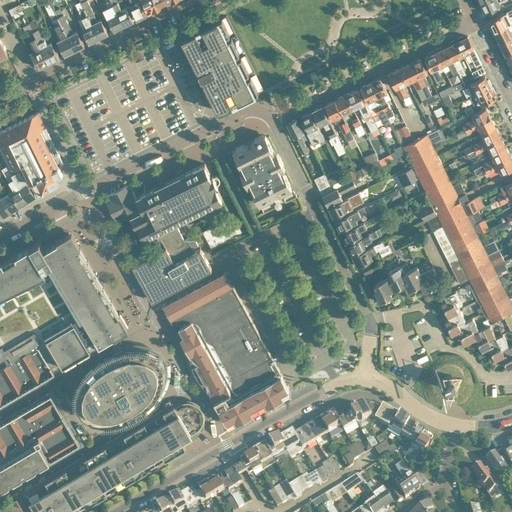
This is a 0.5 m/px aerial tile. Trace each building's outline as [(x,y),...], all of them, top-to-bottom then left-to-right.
[(79,0),(80,2),(81,2),(83,6),(83,7),(83,8),(84,8),(99,37),(108,33),(101,18),(97,21),(93,12),(87,0),(79,0)] [(104,0),(112,13),(107,16),(114,30),(124,25),(111,0),(104,0)] [(111,0),(124,25),(133,20),(127,6),(122,8),(118,1),(120,0),(111,0)] [(126,0),(136,19),(146,14),(140,0),(135,2),(134,0),(126,0)] [(141,0),(148,13),(157,8),(153,0),(141,0)] [(153,0),(157,8),(167,3),(165,0),(153,0)] [(483,0),(480,2),(485,12),(494,7),(500,4),(498,1),(499,0),(483,0)] [(75,49),(58,16),(55,9),(54,10),(50,2),(45,5),(62,38),(57,40),(65,54),(75,49)] [(19,3),(9,8),(12,14),(22,10),(19,3)] [(84,8),(83,8),(79,10),(87,26),(82,28),(89,42),(99,37),(84,8)] [(489,24),(492,32),(508,25),(511,22),(511,21),(511,19),(511,18),(511,8),(498,15),(489,20),(489,21),(490,23),(489,24)] [(58,16),(75,49),(84,44),(77,30),(73,32),(64,13),(58,16)] [(263,88),(226,15),(182,37),(218,111),(263,88)] [(35,19),(28,22),(29,23),(49,62),(59,57),(51,41),(47,43),(39,28),(35,19)] [(29,23),(23,26),(34,49),(30,51),(38,67),(49,62),(29,23)] [(500,42),(511,35),(511,29),(511,31),(508,25),(492,32),(495,38),(497,37),(500,42)] [(463,54),(469,51),(476,65),(481,63),(467,35),(463,37),(462,36),(456,39),(463,54)] [(500,47),(503,53),(511,48),(511,35),(500,42),(502,47),(500,47)] [(0,56),(8,52),(0,36),(0,56)] [(464,75),(466,73),(458,57),(463,54),(456,39),(449,42),(450,44),(446,46),(453,59),(458,71),(463,81),(464,83),(467,81),(464,75)] [(450,69),(453,74),(458,71),(453,59),(446,46),(442,48),(441,46),(434,50),(441,65),(445,71),(450,69)] [(511,48),(503,53),(506,59),(508,58),(510,63),(511,62),(511,48)] [(437,82),(442,79),(436,67),(441,65),(434,50),(428,53),(429,54),(424,57),(437,82)] [(440,98),(437,92),(432,94),(426,83),(428,82),(424,73),(427,71),(420,57),(409,62),(427,97),(430,103),(440,98)] [(412,79),(422,99),(427,97),(409,62),(399,67),(406,82),(412,79)] [(472,71),(475,77),(485,72),(483,66),(472,71)] [(402,84),(406,82),(399,67),(388,72),(401,98),(407,95),(402,84)] [(465,85),(464,83),(463,81),(454,85),(449,74),(446,75),(451,85),(454,90),(465,85)] [(472,95),(477,93),(492,85),(489,79),(487,80),(485,75),(467,84),(472,95)] [(370,81),(388,117),(394,114),(384,93),(387,91),(380,76),(370,81)] [(387,117),(388,117),(370,81),(360,86),(367,101),(372,99),(385,125),(390,122),(387,117)] [(439,91),(442,97),(448,93),(454,90),(451,85),(439,91)] [(477,93),(472,95),(470,96),(475,107),(496,97),(494,93),(495,92),(492,85),(477,93)] [(372,131),(378,128),(373,118),(358,87),(346,93),(354,108),(356,107),(359,114),(363,112),(367,121),(372,131)] [(342,113),(354,108),(346,93),(335,99),(342,113)] [(453,104),(448,93),(442,97),(447,107),(453,104)] [(353,136),(346,121),(342,113),(335,99),(325,104),(332,119),(336,117),(347,140),(353,136),(354,136),(353,136)] [(414,108),(412,104),(407,107),(412,118),(421,113),(418,106),(414,108)] [(341,142),(338,136),(322,105),(312,110),(319,124),(324,122),(332,138),(329,139),(331,144),(333,143),(339,154),(345,151),(341,142)] [(466,114),(474,110),(471,105),(464,109),(466,114)] [(465,129),(490,116),(486,107),(471,114),(473,119),(462,124),(465,129)] [(320,141),(321,143),(325,141),(310,111),(301,116),(303,121),(301,122),(303,127),(306,126),(308,130),(306,131),(313,145),(320,141)] [(0,152),(4,159),(7,165),(11,172),(12,172),(24,166),(27,171),(24,172),(32,186),(37,194),(60,180),(62,173),(58,166),(64,163),(60,156),(42,119),(38,112),(13,124),(1,131),(0,129),(0,152)] [(357,115),(351,118),(355,127),(361,123),(362,123),(357,115)] [(429,126),(433,124),(429,115),(425,117),(429,126)] [(495,126),(495,125),(490,116),(465,129),(464,129),(457,132),(456,133),(458,138),(467,133),(478,128),(480,133),(495,126)] [(297,118),(287,123),(303,155),(308,152),(309,149),(308,146),(306,146),(299,133),(304,131),(301,127),(297,118)] [(401,144),(405,142),(413,138),(406,124),(395,130),(401,144)] [(455,127),(457,132),(464,129),(461,124),(455,127)] [(475,149),(500,136),(495,126),(480,133),(483,139),(472,144),(463,149),(466,153),(475,149)] [(432,131),(427,133),(432,145),(445,138),(439,127),(436,129),(432,131)] [(255,138),(251,140),(252,142),(247,144),(246,142),(232,149),(242,168),(242,169),(241,172),(242,174),(245,181),(246,181),(246,183),(250,184),(250,185),(259,204),(270,199),(273,197),(272,195),(277,192),(278,194),(292,188),(283,169),(282,169),(282,168),(283,164),(283,163),(279,155),(279,156),(278,154),(275,153),(274,152),(265,133),(255,138)] [(402,144),(406,152),(407,151),(432,201),(431,202),(434,208),(458,196),(459,196),(453,184),(452,185),(432,145),(427,133),(414,140),(413,138),(405,142),(401,144),(402,144)] [(505,146),(505,145),(500,136),(475,149),(466,153),(468,158),(477,153),(478,155),(490,153),(491,154),(505,146)] [(406,152),(402,144),(394,148),(395,150),(390,153),(393,158),(406,152)] [(485,169),(511,157),(505,146),(491,154),(493,159),(482,165),(482,164),(473,169),(476,174),(485,169)] [(380,160),(382,165),(393,158),(390,153),(379,159),(380,160)] [(511,167),(511,159),(511,157),(485,169),(487,174),(498,169),(500,173),(511,167)] [(370,170),(370,171),(382,165),(380,160),(370,165),(367,161),(365,161),(367,164),(370,170)] [(205,163),(179,176),(137,197),(132,187),(128,186),(127,184),(108,193),(109,195),(108,199),(106,200),(115,219),(117,218),(121,219),(130,215),(136,226),(138,225),(144,237),(158,230),(158,239),(161,239),(166,246),(132,264),(149,295),(158,297),(212,268),(200,247),(193,252),(191,248),(198,244),(195,238),(184,239),(175,221),(222,198),(216,186),(218,185),(217,184),(218,183),(219,182),(220,181),(220,179),(220,178),(219,177),(218,176),(216,175),(215,175),(213,175),(213,174),(211,175),(205,163)] [(370,170),(367,164),(361,167),(361,168),(355,171),(357,175),(363,172),(364,173),(370,170)] [(7,165),(2,168),(14,188),(11,191),(20,205),(28,200),(12,174),(11,172),(7,165)] [(411,167),(396,174),(402,185),(416,178),(411,167)] [(346,183),(353,179),(352,178),(355,177),(351,169),(341,174),(346,183)] [(17,171),(13,174),(12,172),(11,172),(12,174),(28,200),(36,195),(27,181),(25,182),(17,171)] [(341,172),(327,179),(330,184),(331,187),(333,190),(346,183),(341,174),(341,172)] [(320,189),(330,184),(324,173),(314,178),(320,189)] [(346,183),(333,190),(330,184),(320,189),(327,205),(342,197),(340,193),(356,185),(353,179),(346,183)] [(511,180),(500,186),(503,191),(490,198),(492,202),(499,199),(511,192),(511,180)] [(460,181),(453,184),(459,196),(466,192),(460,181)] [(0,193),(11,211),(19,206),(9,191),(6,193),(0,182),(0,193)] [(344,205),(376,190),(373,184),(364,188),(364,189),(328,206),(333,216),(347,210),(344,205)] [(407,185),(402,188),(405,194),(410,192),(409,190),(407,185)] [(511,192),(499,199),(492,202),(490,203),(492,208),(502,203),(511,198),(511,192)] [(0,211),(3,216),(11,211),(0,193),(0,211)] [(491,320),(511,309),(511,303),(509,298),(508,296),(504,287),(499,277),(493,266),(487,254),(483,245),(478,235),(473,225),(467,214),(462,203),(458,196),(434,208),(438,215),(443,225),(446,231),(448,236),(451,241),(454,246),(456,251),(459,256),(461,262),(464,267),(467,272),(469,277),(470,277),(491,320)] [(474,197),(470,199),(462,203),(467,214),(472,212),(479,208),(474,197)] [(431,202),(419,208),(425,221),(428,219),(438,215),(434,208),(431,202)] [(348,213),(344,215),(335,220),(340,230),(353,223),(357,221),(356,218),(366,212),(363,206),(348,213)] [(388,216),(385,210),(341,232),(346,242),(362,234),(360,230),(388,216)] [(472,212),(467,214),(473,225),(477,222),(472,212)] [(509,219),(511,217),(511,212),(493,221),(495,225),(494,226),(494,227),(509,219)] [(0,407),(59,373),(76,403),(82,413),(100,444),(24,489),(37,511),(73,511),(86,505),(107,492),(126,481),(146,469),(165,458),(214,429),(203,410),(200,406),(87,213),(41,240),(40,238),(30,244),(28,246),(27,246),(25,248),(17,252),(16,251),(2,259),(2,258),(0,259),(0,407)] [(203,231),(212,248),(242,231),(233,214),(203,231)] [(428,219),(433,230),(443,225),(438,215),(428,219)] [(511,217),(509,219),(494,227),(497,231),(511,223),(511,217)] [(477,222),(473,225),(478,235),(485,232),(479,221),(478,222),(477,222)] [(386,229),(384,225),(375,230),(347,244),(352,254),(365,247),(363,243),(382,233),(381,232),(386,229)] [(436,236),(446,231),(443,225),(433,230),(436,236)] [(438,241),(448,236),(446,231),(436,236),(438,241)] [(441,246),(451,241),(448,236),(438,241),(441,246)] [(395,249),(391,241),(385,245),(383,240),(353,255),(357,265),(373,258),(371,253),(378,250),(381,256),(388,253),(388,252),(393,250),(395,249)] [(444,251),(454,246),(451,241),(441,246),(444,251)] [(489,242),(483,245),(487,254),(499,249),(498,249),(493,251),(489,242)] [(446,256),(456,251),(454,246),(444,251),(446,256)] [(499,249),(487,254),(493,266),(504,261),(499,249)] [(449,261),(459,256),(456,251),(446,256),(449,261)] [(451,267),(461,262),(459,256),(449,261),(451,267)] [(504,261),(493,266),(499,277),(506,274),(508,273),(504,261)] [(405,283),(408,289),(412,287),(421,283),(419,278),(422,277),(420,272),(417,265),(410,268),(407,262),(401,265),(404,271),(406,276),(403,278),(405,282),(405,283)] [(454,272),(464,267),(461,262),(451,267),(454,272)] [(361,269),(364,275),(371,271),(370,270),(375,268),(372,263),(361,269)] [(404,271),(401,265),(400,264),(387,271),(389,275),(387,276),(393,289),(405,283),(405,282),(403,278),(406,276),(404,271)] [(421,283),(424,290),(428,288),(437,283),(435,279),(439,277),(433,265),(420,272),(422,277),(419,278),(421,283)] [(457,277),(467,272),(464,267),(454,272),(457,277)] [(468,278),(469,277),(467,272),(457,277),(459,282),(468,278)] [(209,388),(209,389),(227,422),(228,421),(228,420),(232,418),(234,422),(243,418),(252,414),(261,410),(269,405),(277,399),(285,394),(283,390),(288,388),(290,388),(233,284),(232,285),(222,273),(167,303),(171,318),(170,318),(190,355),(191,355),(209,388)] [(506,274),(499,277),(504,287),(510,284),(511,283),(511,282),(510,279),(508,280),(506,274)] [(378,299),(379,301),(392,295),(389,290),(393,289),(387,276),(374,283),(376,288),(373,290),(378,299)] [(442,301),(448,314),(459,308),(458,305),(462,302),(456,289),(444,295),(446,299),(442,301)] [(466,320),(465,320),(459,308),(448,314),(450,317),(445,319),(452,332),(458,329),(462,326),(461,323),(466,320)] [(478,329),(472,317),(465,320),(466,320),(461,323),(462,326),(458,329),(463,338),(465,342),(476,336),(474,332),(479,330),(478,329)] [(474,332),(476,336),(480,345),(482,349),(489,345),(493,343),(491,339),(496,336),(489,324),(485,326),(478,329),(479,330),(474,332)] [(493,354),(495,358),(502,354),(501,354),(506,352),(504,348),(509,346),(509,345),(502,333),(496,336),(491,339),(493,343),(489,345),(493,354)] [(511,343),(509,345),(509,346),(504,348),(506,352),(501,354),(502,354),(506,363),(508,367),(511,364),(511,343)] [(444,389),(446,390),(448,390),(450,390),(452,390),(454,389),(455,387),(456,386),(457,384),(457,382),(457,380),(456,378),(455,376),(453,375),(451,374),(449,374),(447,374),(445,375),(444,376),(442,378),(441,380),(441,382),(441,384),(442,386),(443,387),(444,389)] [(0,489),(80,443),(51,394),(0,423),(0,489)] [(360,429),(368,425),(365,420),(370,418),(375,420),(380,411),(369,404),(365,407),(363,403),(350,411),(357,423),(356,423),(357,425),(358,425),(360,429)] [(375,420),(388,428),(396,413),(383,406),(380,411),(375,420)] [(341,427),(343,431),(356,423),(357,423),(350,411),(349,409),(336,416),(336,417),(341,426),(341,427)] [(334,412),(320,420),(329,434),(341,427),(341,426),(336,417),(336,416),(334,412)] [(409,421),(396,413),(388,428),(389,428),(387,432),(399,438),(401,435),(409,421)] [(307,428),(315,442),(329,434),(320,420),(307,428)] [(423,429),(409,421),(401,435),(413,442),(414,443),(420,432),(420,433),(423,429)] [(300,446),(302,450),(315,442),(307,428),(295,435),(294,435),(300,445),(300,446)] [(291,459),(303,452),(302,450),(300,446),(300,445),(294,435),(295,435),(293,431),(280,438),(279,439),(286,451),(289,456),(291,459)] [(433,440),(420,433),(420,432),(414,443),(413,442),(411,446),(406,456),(414,460),(420,451),(425,454),(433,440)] [(278,436),(265,444),(276,463),(280,461),(288,462),(289,456),(286,451),(279,439),(280,438),(278,436)] [(379,444),(385,441),(382,436),(376,439),(379,444)] [(372,449),(377,445),(375,440),(373,438),(370,438),(367,440),(369,444),(372,449)] [(511,441),(501,450),(511,465),(511,441)] [(358,443),(353,446),(359,457),(365,454),(358,443)] [(375,449),(378,455),(389,448),(386,443),(375,449)] [(253,454),(262,468),(263,471),(276,463),(265,444),(251,452),(253,454)] [(354,460),(359,457),(353,446),(347,450),(354,460)] [(392,454),(389,448),(378,455),(382,460),(392,454)] [(484,462),(497,480),(509,472),(496,453),(484,462)] [(262,468),(253,454),(240,462),(242,465),(238,468),(221,478),(239,509),(244,505),(238,494),(237,495),(233,489),(242,484),(238,477),(242,475),(246,473),(248,476),(257,471),(262,468)] [(333,459),(327,462),(334,473),(339,470),(333,459)] [(322,465),(328,476),(334,473),(327,462),(322,465)] [(395,485),(399,491),(405,499),(421,488),(402,462),(395,468),(403,479),(395,485)] [(485,471),(480,465),(472,471),(483,487),(484,486),(489,493),(492,492),(499,487),(487,470),(485,471)] [(328,479),(322,468),(316,472),(318,475),(323,484),(327,481),(328,479)] [(307,474),(302,478),(308,488),(314,485),(319,486),(323,484),(318,475),(316,472),(308,476),(307,474)] [(358,475),(357,475),(383,511),(386,511),(394,507),(386,495),(383,490),(379,493),(370,480),(364,472),(359,476),(358,475)] [(420,472),(415,476),(422,487),(427,483),(420,472)] [(360,511),(354,504),(353,505),(358,511),(383,511),(357,475),(340,486),(346,495),(347,494),(352,502),(359,497),(353,490),(358,487),(370,503),(360,511)] [(239,509),(221,478),(220,476),(207,483),(215,498),(228,490),(232,498),(227,500),(233,511),(239,509)] [(297,483),(290,487),(297,499),(301,497),(303,492),(308,488),(302,478),(296,481),(297,483)] [(293,501),(297,499),(290,487),(287,482),(274,489),(283,504),(288,501),(293,501)] [(194,491),(201,503),(200,503),(202,506),(215,498),(207,483),(194,491)] [(340,486),(325,495),(330,502),(332,505),(346,495),(340,486)] [(193,489),(180,496),(180,497),(187,509),(186,509),(188,511),(200,503),(201,503),(194,491),(193,489)] [(277,507),(283,504),(274,489),(268,493),(277,507)] [(403,500),(395,489),(389,494),(396,504),(403,500)] [(180,496),(179,494),(165,502),(171,511),(181,511),(186,509),(187,509),(180,497),(180,496)] [(325,495),(321,497),(325,505),(330,502),(325,495)] [(0,511),(28,511),(19,496),(0,506),(0,511)] [(153,511),(171,511),(165,502),(152,510),(153,511)] [(335,511),(332,505),(330,502),(325,505),(324,506),(327,511),(335,511)] [(358,511),(353,505),(349,508),(345,502),(338,507),(341,511),(358,511)] [(428,502),(414,511),(428,511),(433,509),(428,502)]
